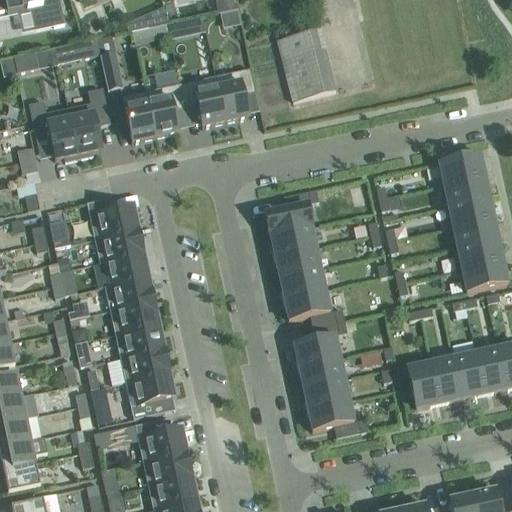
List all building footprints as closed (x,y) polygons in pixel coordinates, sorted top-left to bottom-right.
[(0,0),(0,19),(7,18),(7,20),(20,17),(20,16),(34,13),(37,31),(53,27),(50,11),(60,9),(58,0),(0,0)] [(164,11),(144,20),(149,32),(170,28),(164,11)] [(294,113),(335,101),(316,34),(275,45),(294,113)] [(96,43),(77,48),(81,64),(100,60),(96,43)] [(38,73),(35,57),(14,61),(17,77),(38,73)] [(100,60),(107,95),(123,92),(115,57),(100,60)] [(250,73),(215,81),(225,127),(248,122),(243,99),(255,96),(250,73)] [(215,81),(180,88),(185,112),(197,109),(202,132),(225,127),(215,81)] [(180,88),(145,96),(154,143),(178,138),(173,114),(185,112),(180,88)] [(90,108),(68,113),(79,164),(93,161),(92,157),(102,155),(97,131),(110,128),(103,93),(88,96),(90,108)] [(154,143),(145,96),(121,101),(132,148),(154,143)] [(79,164),(68,113),(46,117),(43,106),(28,109),(36,145),(49,141),(55,165),(64,163),(65,167),(79,164)] [(20,166),(30,164),(27,153),(17,155),(20,166)] [(439,168),(443,190),(484,181),(480,159),(439,168)] [(30,164),(20,166),(22,179),(32,177),(30,164)] [(443,190),(448,211),(489,202),(484,181),(443,190)] [(376,192),(379,204),(387,203),(384,191),(376,192)] [(308,196),(310,208),(318,207),(316,195),(308,196)] [(36,198),(25,200),(28,215),(39,213),(36,198)] [(448,211),(452,233),(494,224),(489,202),(448,211)] [(86,208),(94,243),(102,242),(137,234),(132,210),(112,214),(110,203),(86,208)] [(387,203),(379,204),(381,216),(389,214),(387,203)] [(265,218),(270,240),(311,231),(306,209),(265,218)] [(452,233),(457,254),(498,245),(494,224),(452,233)] [(49,228),(55,253),(70,249),(65,225),(49,228)] [(368,228),(371,240),(379,239),(376,227),(368,228)] [(38,256),(48,254),(43,231),(32,233),(38,256)] [(270,240),(274,261),(316,252),(311,231),(270,240)] [(385,235),(388,247),(396,245),(393,233),(385,235)] [(100,268),(107,267),(107,266),(143,258),(138,234),(137,234),(102,242),(94,243),(100,268)] [(379,239),(371,240),(373,252),(381,251),(379,239)] [(396,245),(388,247),(390,259),(399,257),(396,245)] [(457,254),(462,276),(503,267),(498,245),(457,254)] [(274,261),(279,283),(320,274),(316,252),(274,261)] [(107,267),(112,289),(148,282),(143,259),(143,258),(107,266),(107,267)] [(503,267),(462,276),(466,297),(508,288),(503,267)] [(388,281),(385,269),(377,271),(380,283),(388,281)] [(279,283),(284,304),(325,295),(320,274),(279,283)] [(394,277),(397,289),(405,287),(402,275),(394,277)] [(62,290),(59,278),(50,280),(52,292),(62,290)] [(104,291),(110,316),(154,306),(151,293),(150,294),(148,282),(112,289),(104,291)] [(405,287),(397,289),(399,301),(408,299),(405,287)] [(52,292),(55,304),(65,302),(62,290),(52,292)] [(325,295),(284,304),(288,326),(330,317),(325,295)] [(486,300),(487,308),(499,306),(498,298),(486,300)] [(475,303),(463,305),(465,313),(477,311),(475,303)] [(465,313),(463,305),(451,308),(453,316),(465,313)] [(74,316),(68,317),(70,324),(90,320),(87,306),(73,308),(74,316)] [(110,316),(115,340),(158,330),(156,319),(156,318),(154,306),(110,316)] [(431,312),(419,315),(421,323),(432,320),(431,312)] [(334,316),(336,328),(344,326),(342,314),(334,316)] [(421,323),(419,315),(407,317),(409,325),(421,323)] [(55,338),(65,336),(63,324),(53,326),(55,338)] [(0,349),(10,347),(5,325),(0,326),(0,349)] [(344,326),(336,328),(339,340),(347,338),(344,326)] [(115,340),(120,364),(164,354),(164,353),(163,353),(163,351),(165,351),(163,340),(161,341),(158,330),(115,340)] [(65,336),(55,338),(61,361),(71,359),(65,336)] [(293,349),(298,371),(339,362),(335,340),(293,349)] [(87,346),(75,349),(80,372),(92,370),(87,346)] [(0,373),(15,370),(10,347),(0,349),(0,373)] [(511,349),(498,353),(507,394),(511,392),(511,349)] [(383,353),(386,365),(394,364),(391,351),(383,353)] [(498,353),(475,358),(484,399),(507,394),(498,353)] [(120,364),(125,388),(169,378),(164,354),(120,364)] [(475,358),(452,363),(461,404),(484,399),(475,358)] [(298,371),(303,393),(344,384),(339,362),(298,371)] [(452,363),(429,367),(438,409),(461,404),(452,363)] [(68,391),(77,390),(72,366),(63,368),(68,391)] [(438,409),(429,367),(407,372),(416,414),(438,409)] [(381,376),(383,388),(392,386),(389,374),(381,376)] [(87,376),(91,395),(98,393),(94,375),(87,376)] [(0,404),(22,400),(17,377),(0,380),(0,404)] [(169,378),(125,388),(133,424),(165,417),(162,405),(174,402),(169,378)] [(303,393),(308,414),(349,405),(344,384),(303,393)] [(98,393),(91,395),(93,402),(100,401),(98,393)] [(77,412),(88,410),(86,398),(75,400),(77,412)] [(0,428),(27,423),(22,400),(0,404),(0,428)] [(349,405),(308,414),(312,436),(354,427),(349,405)] [(88,410),(77,412),(80,423),(90,421),(88,410)] [(0,451),(31,445),(27,423),(0,428),(0,451)] [(357,426),(360,438),(368,436),(366,424),(357,426)] [(137,442),(143,466),(186,457),(181,433),(137,442)] [(110,435),(94,438),(97,453),(113,450),(110,435)] [(0,458),(3,473),(1,474),(1,475),(35,467),(33,459),(47,456),(44,442),(31,445),(0,451),(0,458)] [(83,473),(94,470),(89,445),(77,448),(83,473)] [(143,466),(148,490),(192,481),(186,457),(143,466)] [(8,496),(6,496),(6,498),(40,490),(35,467),(1,475),(3,475),(8,496)] [(152,511),(164,511),(196,505),(191,482),(192,482),(192,481),(148,490),(152,511)] [(499,511),(496,495),(472,500),(474,511),(499,511)] [(92,501),(90,502),(91,511),(103,511),(100,499),(92,501)] [(450,511),(474,511),(472,500),(449,505),(450,511)]
